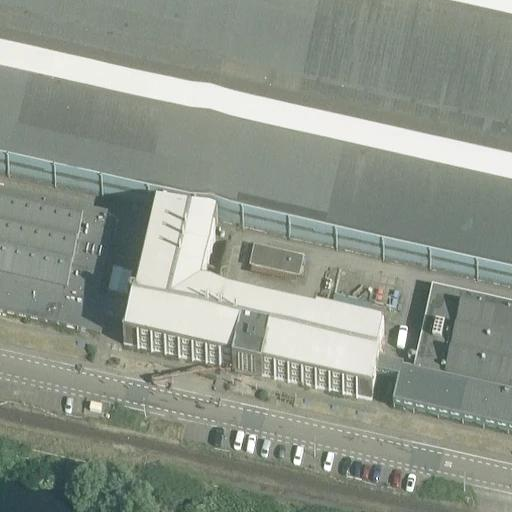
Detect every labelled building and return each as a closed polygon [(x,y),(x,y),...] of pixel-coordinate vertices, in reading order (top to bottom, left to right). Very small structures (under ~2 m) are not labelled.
[(511,0),(0,0),(0,175),(185,216),(190,218),(194,219),(197,219),(230,226),(237,228),(511,289),(511,0)] [(131,309),(130,309),(127,308),(127,307),(124,306),(124,307),(95,301),(114,218),(0,193),(0,313),(99,335),(104,315),(114,317),(114,319),(125,321),(125,324),(127,324),(131,309)] [(371,401),(376,376),(379,365),(379,364),(376,363),(379,352),(380,352),(380,351),(379,350),(382,338),(383,338),(383,337),(382,337),(382,336),(316,321),(315,323),(314,324),(302,322),(302,320),(301,320),(301,321),(288,318),(289,317),(287,317),(287,318),(275,315),(275,314),(274,314),(273,315),(262,312),(262,311),(260,311),(259,312),(247,309),(247,308),(246,308),(246,309),(233,306),(234,305),(232,305),(232,306),(220,303),(220,302),(219,302),(218,303),(208,301),(209,299),(205,298),(205,296),(201,295),(203,283),(205,284),(205,282),(204,282),(207,270),(208,270),(208,269),(207,268),(210,256),(211,256),(211,255),(210,255),(213,242),(214,243),(214,241),(213,241),(226,244),(228,232),(216,229),(216,227),(155,214),(152,228),(151,227),(151,229),(152,229),(149,241),(148,241),(148,242),(149,242),(146,255),(145,255),(144,256),(146,256),(143,269),(142,268),(141,270),(143,270),(140,283),(139,282),(138,284),(139,284),(137,296),(135,296),(135,297),(136,297),(135,304),(131,303),(130,309),(131,309),(127,324),(123,346),(137,349),(137,350),(138,350),(138,349),(151,352),(151,353),(152,352),(164,355),(164,356),(165,356),(165,355),(178,358),(177,359),(179,359),(179,358),(191,361),(191,362),(192,362),(193,361),(205,364),(205,365),(206,365),(207,364),(219,367),(219,368),(220,368),(220,367),(232,370),(231,372),(237,374),(242,375),(243,371),(250,373),(250,377),(255,378),(261,379),(261,376),(273,379),(273,380),(274,380),(274,379),(287,382),(287,383),(288,383),(288,382),(301,385),(301,386),(302,385),(314,388),(314,389),(315,390),(316,388),(328,391),(328,392),(329,393),(329,391),(342,394),(341,395),(343,396),(343,395),(356,397),(355,398),(356,399),(357,398),(371,401)] [(302,260),(254,250),(250,267),(298,278),(302,260)] [(379,365),(376,376),(402,382),(396,407),(511,432),(511,307),(433,290),(432,295),(427,294),(426,299),(425,299),(424,304),(430,305),(415,373),(379,365)]
